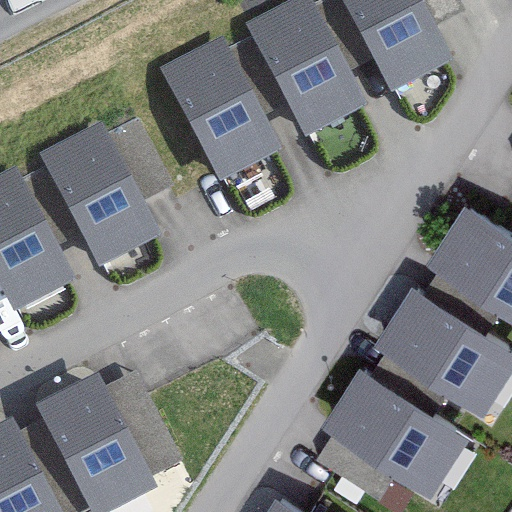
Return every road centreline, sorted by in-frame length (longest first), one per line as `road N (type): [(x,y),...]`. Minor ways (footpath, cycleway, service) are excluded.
road 1 (residential): [(380,245),(290,247),(225,261),(0,381)]
road 2 (residential): [(209,511),(380,245)]
road 3 (residential): [(380,245),(511,34)]
